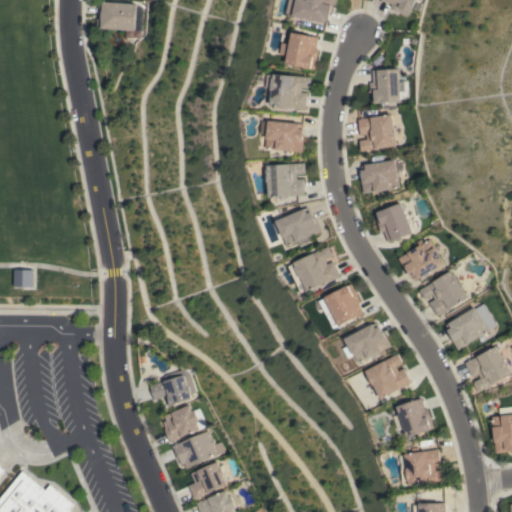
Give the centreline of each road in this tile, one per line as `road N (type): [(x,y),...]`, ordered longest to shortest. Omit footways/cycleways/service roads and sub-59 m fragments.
road 1 (residential): [(164,511),(111,388),(110,271),(67,0)]
road 2 (residential): [(476,511),(464,423),(375,280),(330,180),(337,70),(356,37)]
